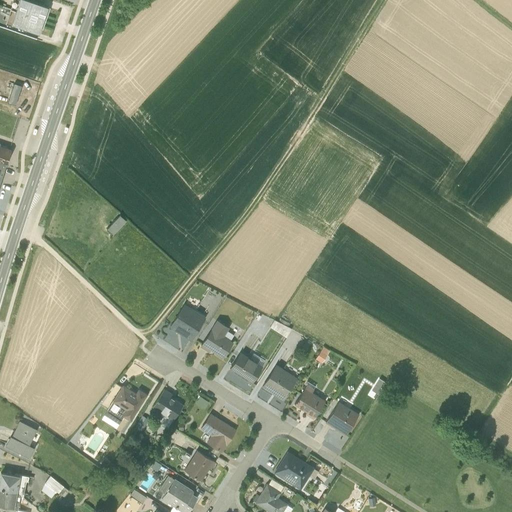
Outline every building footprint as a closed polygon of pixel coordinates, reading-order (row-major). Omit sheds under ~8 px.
[(49,7),(27,0),(12,0),(10,8),(45,20),(49,7)] [(45,20),(10,8),(6,22),(37,33),(39,28),(41,29),(45,20)] [(15,81),(8,101),(16,103),(22,84),(15,81)] [(0,163),(5,165),(10,150),(0,146),(0,163)] [(113,234),(125,221),(119,215),(106,229),(113,234)] [(204,317),(184,304),(170,326),(190,339),(204,317)] [(228,327),(216,319),(199,346),(208,351),(209,350),(222,357),(232,342),(229,340),(233,334),(226,330),(228,327)] [(290,328),(271,319),(268,325),(269,327),(285,337),(290,328)] [(283,400),(297,378),(282,369),(295,349),(288,345),(276,365),(275,364),(261,386),(283,400)] [(322,361),(331,348),(325,345),(317,357),(322,361)] [(249,357),(239,351),(228,369),(250,383),(261,365),(264,360),(252,352),(249,357)] [(305,413),(312,418),(324,400),(311,391),(314,386),(307,381),(305,383),(306,384),(293,404),(305,412),(305,413)] [(129,420),(145,394),(138,390),(135,394),(122,386),(121,388),(115,383),(106,396),(113,401),(104,414),(118,423),(122,416),(129,420)] [(172,393),(163,388),(152,407),(165,415),(160,423),(160,425),(165,428),(167,427),(181,403),(170,396),(172,393)] [(338,401),(325,421),(332,426),(332,425),(345,433),(358,413),(338,401)] [(220,451),(221,451),(234,429),(209,413),(200,428),(210,435),(206,441),(214,446),(210,451),(217,455),(220,451)] [(141,415),(134,427),(140,431),(148,419),(141,415)] [(10,436),(5,445),(29,457),(34,447),(28,445),(36,429),(19,421),(11,437),(10,436)] [(196,449),(183,469),(200,480),(208,467),(210,468),(214,461),(196,449)] [(312,468),(287,452),(274,472),(299,488),(312,468)] [(109,461),(104,457),(99,464),(105,468),(109,461)] [(154,460),(150,467),(156,471),(160,464),(154,460)] [(0,472),(0,473),(0,488),(16,491),(22,497),(25,480),(27,481),(28,475),(14,473),(14,474),(0,472)] [(173,478),(167,474),(158,489),(164,493),(161,497),(173,505),(169,510),(172,511),(186,511),(196,496),(191,493),(193,490),(174,478),(173,478)] [(63,497),(69,490),(49,475),(43,483),(40,489),(41,490),(50,497),(53,492),(54,493),(56,491),(63,497)] [(267,484),(266,484),(255,502),(270,511),(280,511),(281,511),(282,511),(286,511),(289,507),(285,505),(286,503),(277,497),(280,493),(279,492),(282,486),(271,478),(267,484)] [(98,488),(90,483),(84,492),(91,497),(98,488)] [(0,488),(0,504),(8,506),(8,508),(15,509),(14,511),(28,511),(17,510),(20,495),(16,491),(0,488)] [(133,489),(129,495),(141,503),(145,496),(133,489)]
